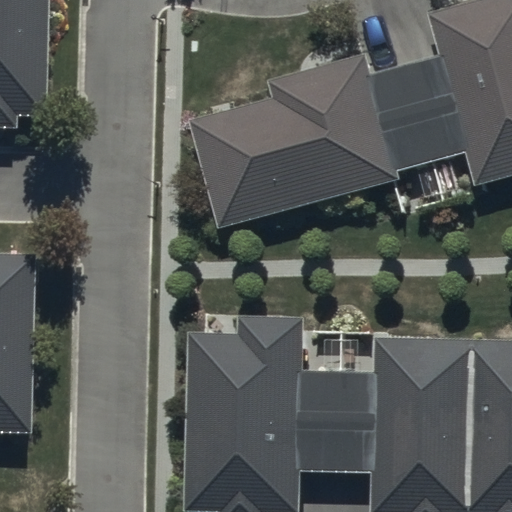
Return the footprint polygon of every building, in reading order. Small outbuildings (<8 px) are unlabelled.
[(40,0),(0,0),(0,116),(37,117),(40,0)] [(278,97),(194,123),(223,230),(402,181),(400,171),(472,151),(481,186),(511,177),(511,0),(485,0),(434,14),(447,56),(377,77),(370,54),(274,83),(278,97)] [(25,256),(0,255),(0,431),(20,432),(25,256)] [(303,332),(201,328),(194,502),(296,506),(298,464),(301,373),(303,332)] [(370,506),(464,509),(471,335),(377,331),(376,376),(372,467),(370,506)] [(511,336),(471,335),(464,509),(511,511),(511,336)] [(376,376),(301,373),(298,464),(372,467),(376,376)]
